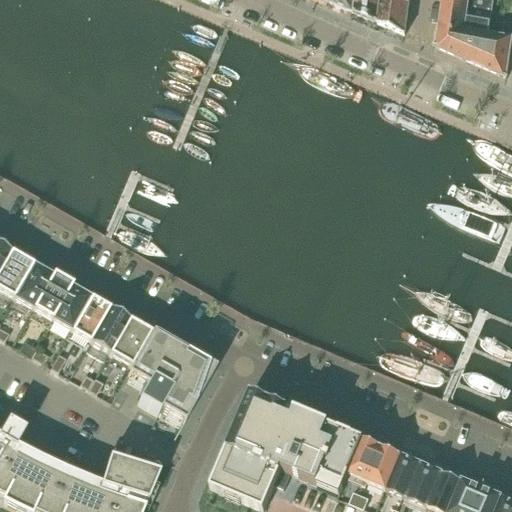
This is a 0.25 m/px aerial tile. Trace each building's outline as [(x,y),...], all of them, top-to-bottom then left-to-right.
[(354,15),(356,0),(330,0),(330,5),(354,15)] [(356,0),(354,15),(376,25),(380,0),(356,0)] [(380,0),(376,25),(377,25),(404,37),(409,0),(380,0)] [(442,0),(435,50),(506,80),(511,45),(511,25),(504,24),(502,38),(488,36),(494,0),(442,0)] [(0,249),(0,271),(9,255),(0,249)] [(32,268),(9,255),(0,271),(0,296),(12,303),(32,268)] [(32,268),(12,303),(32,315),(52,279),(32,268)] [(52,279),(32,315),(51,326),(71,290),(52,279)] [(71,290),(51,326),(70,337),(91,301),(71,290)] [(91,301),(70,337),(89,348),(110,312),(91,301)] [(110,312),(89,348),(109,359),(130,324),(110,312)] [(130,371),(151,336),(130,324),(109,359),(130,371)] [(10,337),(0,331),(0,343),(4,346),(10,337)] [(151,336),(130,371),(126,378),(146,389),(136,406),(156,418),(159,413),(182,426),(172,443),(173,443),(214,372),(151,336)] [(19,355),(31,361),(36,352),(24,346),(19,355)] [(48,359),(36,352),(31,361),(42,368),(48,359)] [(65,362),(57,358),(49,373),(56,377),(65,362)] [(79,389),(88,394),(94,384),(85,379),(79,389)] [(94,384),(88,394),(96,399),(103,387),(95,382),(94,384)] [(230,430),(204,491),(222,499),(225,491),(237,496),(233,503),(253,511),(257,511),(268,488),(277,492),(284,477),(310,488),(313,478),(334,487),(331,496),(332,497),(340,478),(422,511),(511,511),(511,508),(244,397),(234,419),(244,423),(239,434),(230,430)] [(0,508),(7,511),(143,511),(158,476),(108,461),(99,491),(129,501),(127,508),(103,499),(79,490),(56,480),(33,469),(10,458),(24,435),(6,425),(0,435),(0,508)] [(361,499),(353,496),(349,507),(356,510),(361,499)] [(363,511),(368,502),(361,499),(356,510),(360,511),(363,511)]
